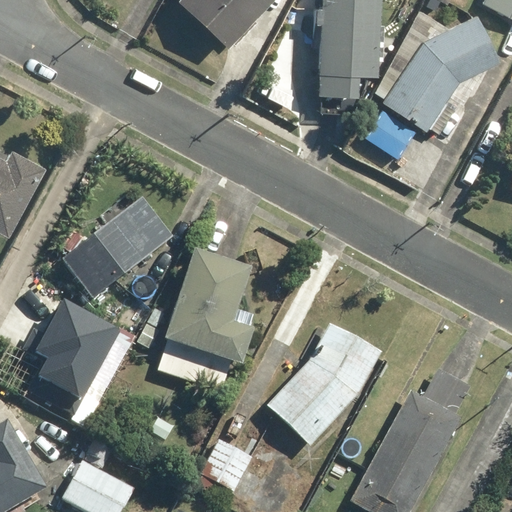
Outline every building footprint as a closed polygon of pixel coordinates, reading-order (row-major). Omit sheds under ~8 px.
[(173,0),(170,4),(218,51),(267,0),(173,0)] [(313,0),(308,100),(348,102),(349,80),(370,81),(374,0),(313,0)] [(511,0),(481,0),(479,4),(511,21),(511,0)] [(371,91),(382,97),(377,105),(419,134),(423,129),(433,136),(476,77),(496,67),(471,18),(447,30),(417,13),(371,91)] [(0,239),(5,243),(46,175),(10,153),(3,164),(0,162),(0,239)] [(168,244),(136,203),(55,265),(86,306),(168,244)] [(245,274),(186,257),(161,349),(233,369),(247,320),(234,316),(245,274)] [(40,363),(25,391),(75,417),(118,334),(56,302),(40,332),(30,327),(18,351),(40,363)] [(379,371),(333,331),(261,413),(307,452),(379,371)] [(353,511),(408,511),(456,422),(447,418),(462,390),(435,375),(421,401),(407,393),(346,508),(353,511)] [(0,511),(11,511),(38,498),(0,428),(0,511)] [(217,441),(196,474),(230,496),(251,462),(217,441)] [(81,465),(59,501),(77,511),(121,511),(131,496),(81,465)]
